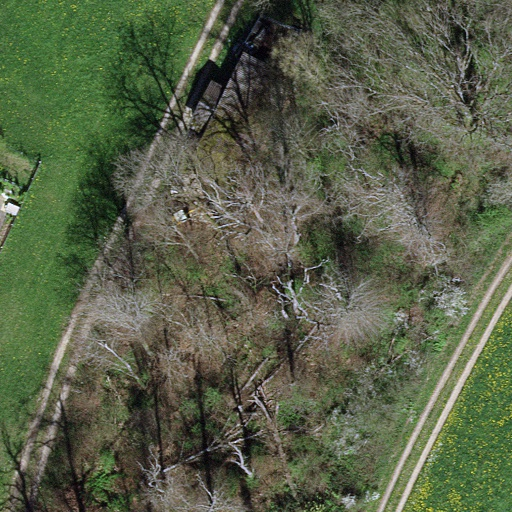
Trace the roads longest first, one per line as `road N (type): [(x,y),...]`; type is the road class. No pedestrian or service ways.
road 1 (track): [(232,0),(69,356),(25,511)]
road 2 (track): [(393,511),(442,392),(511,301)]
